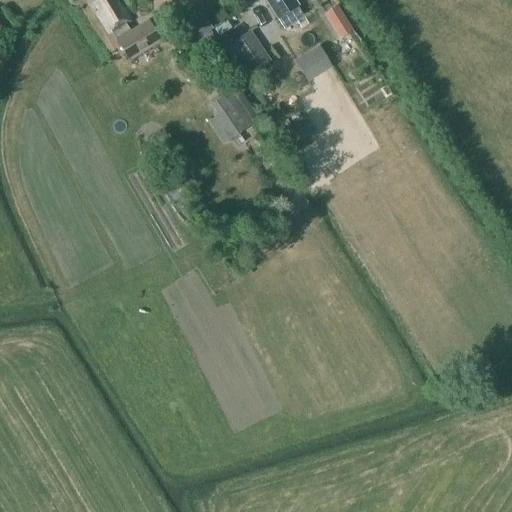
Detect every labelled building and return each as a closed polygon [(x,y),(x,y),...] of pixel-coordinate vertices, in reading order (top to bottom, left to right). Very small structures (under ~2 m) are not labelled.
[(112,34),(121,49),(128,62),(161,42),(148,20),(129,32),(125,26),(130,22),(122,9),(119,11),(112,0),(100,0),(95,3),(101,13),(98,15),(110,35),(112,34)] [(264,0),(276,19),(277,19),(284,30),(304,17),(297,6),(293,0),(264,0)] [(351,31),(336,7),(324,15),(339,38),(351,31)] [(174,26),(188,44),(210,28),(196,10),(174,26)] [(229,45),(248,75),(270,61),(250,31),(229,45)] [(320,51),(296,65),(307,82),(330,68),(320,51)] [(229,92),(211,104),(219,116),(234,137),(252,124),(229,92)]
